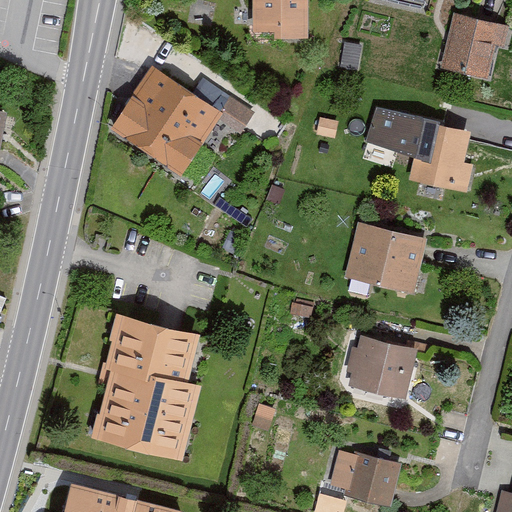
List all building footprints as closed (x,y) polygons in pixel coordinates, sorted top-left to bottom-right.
[(250,0),(250,35),(308,36),(308,0),(250,0)] [(505,24),(454,11),(440,65),(491,78),(505,24)] [(151,65),(107,132),(179,180),(224,114),(151,65)] [(469,128),(420,116),(406,175),(468,189),(474,161),(462,159),(469,128)] [(357,225),(345,279),(413,295),(426,241),(357,225)] [(194,333),(113,312),(96,377),(103,379),(90,429),(180,452),(199,382),(182,378),(194,333)] [(347,389),(404,403),(417,352),(359,338),(347,389)] [(347,501),(390,511),(401,464),(340,449),(331,488),(349,492),(347,501)] [(192,511),(193,509),(77,480),(69,511),(192,511)] [(511,511),(511,481),(511,486),(500,484),(493,511),(511,511)] [(343,510),(345,495),(320,492),(318,507),(343,510)]
